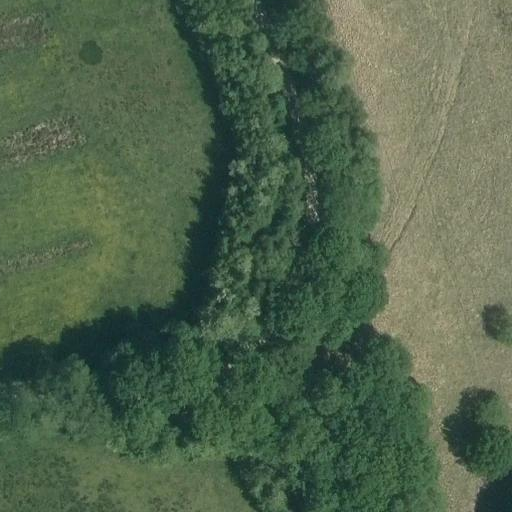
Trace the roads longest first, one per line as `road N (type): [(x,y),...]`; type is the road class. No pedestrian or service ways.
road 1 (track): [(252,0),(300,131),(313,213),(308,250),(281,314),(204,386)]
road 2 (track): [(204,386),(143,399),(69,399)]
